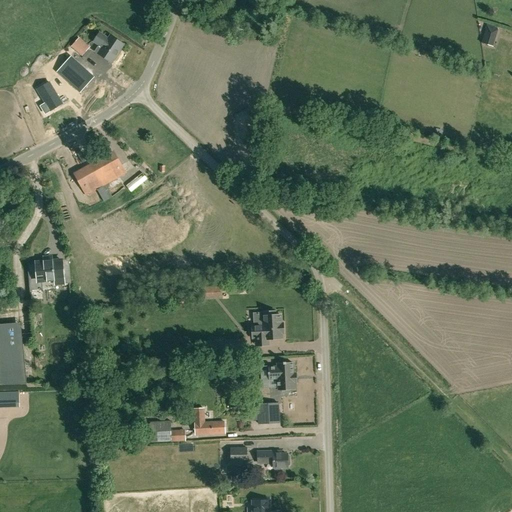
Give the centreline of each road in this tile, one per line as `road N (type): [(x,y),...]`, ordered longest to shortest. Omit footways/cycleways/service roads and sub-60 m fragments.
road 1 (unclassified): [(330,511),(323,270),(137,90)]
road 2 (track): [(511,461),(323,270)]
road 3 (unclassified): [(0,169),(137,90)]
